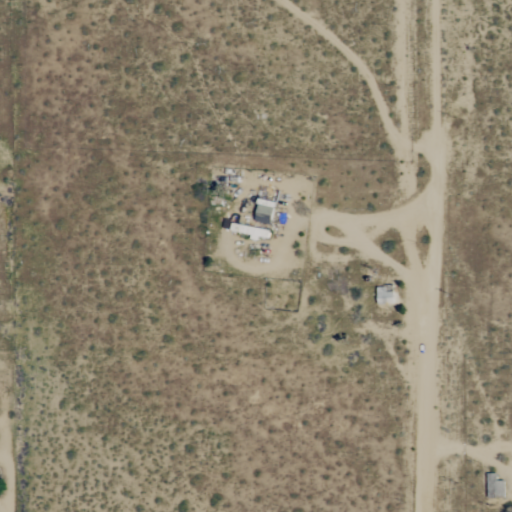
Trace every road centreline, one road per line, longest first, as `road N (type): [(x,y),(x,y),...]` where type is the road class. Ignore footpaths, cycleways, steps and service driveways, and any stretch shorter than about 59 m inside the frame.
road 1 (track): [(395,0),(417,511)]
road 2 (track): [(397,144),(384,0)]
